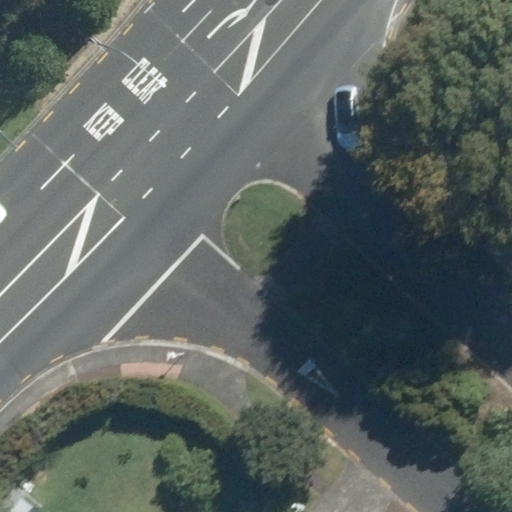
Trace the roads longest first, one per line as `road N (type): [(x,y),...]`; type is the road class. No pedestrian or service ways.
road 1 (residential): [(470,511),(104,196)]
road 2 (residential): [(203,85),(511,369)]
road 3 (secondary): [(104,196),(0,305)]
road 4 (secondary): [(203,85),(104,196)]
